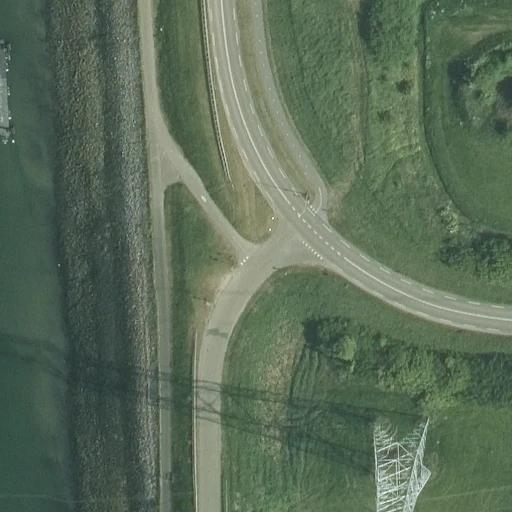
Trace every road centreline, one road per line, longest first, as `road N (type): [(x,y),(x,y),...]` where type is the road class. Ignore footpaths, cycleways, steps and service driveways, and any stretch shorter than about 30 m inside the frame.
road 1 (tertiary): [(210,511),(216,330),(258,266),(310,223)]
road 2 (tertiary): [(310,223),(252,143),(222,0)]
road 3 (tertiary): [(511,324),(403,293),(310,223)]
